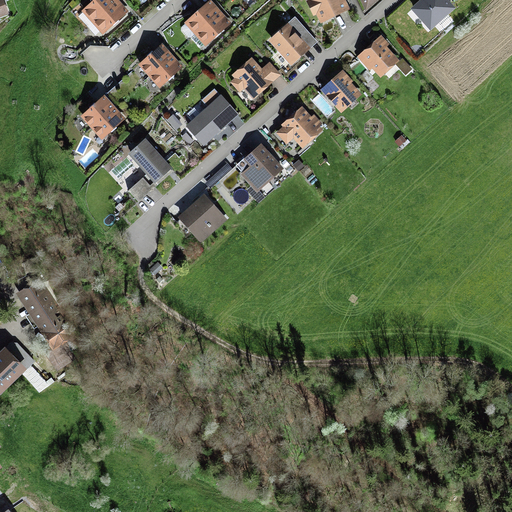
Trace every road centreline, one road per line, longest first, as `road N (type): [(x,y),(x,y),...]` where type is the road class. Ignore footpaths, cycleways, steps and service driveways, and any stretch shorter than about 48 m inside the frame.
road 1 (track): [(511,388),(453,359),(251,357),(157,302),(141,260)]
road 2 (residential): [(392,0),(153,214),(140,238),(141,260)]
